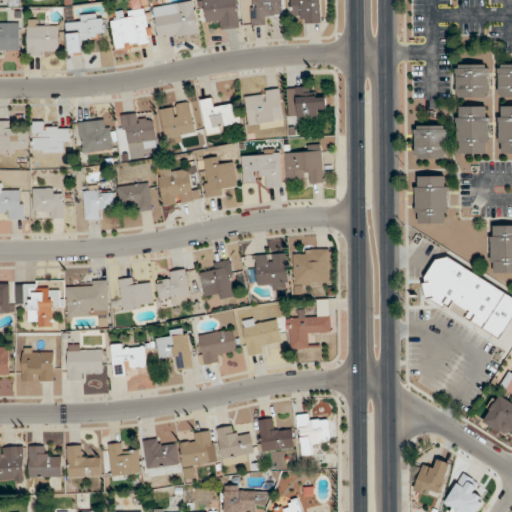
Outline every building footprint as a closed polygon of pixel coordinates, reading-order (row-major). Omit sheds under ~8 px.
[(235,0),(203,0),(206,20),(218,19),(219,30),(239,28),(235,0)] [(270,25),(270,15),(281,15),(280,0),(251,0),(251,25),(270,25)] [(320,0),(290,0),(291,14),(301,14),(301,23),(320,23),(320,0)] [(199,33),(194,1),(154,7),(158,39),(199,33)] [(146,9),(127,11),(128,18),(111,20),(115,49),(151,45),(146,9)] [(66,20),(70,54),(82,53),(81,43),(96,41),(95,34),(105,32),(103,15),(66,20)] [(28,55),(59,55),(59,27),(39,27),(39,20),(28,20),(28,55)] [(0,51),(20,51),(20,24),(0,24),(0,51)] [(489,64),(455,64),(455,98),(489,98),(489,64)] [(498,97),(511,97),(511,64),(498,65),(498,97)] [(288,116),(297,116),(297,123),(317,122),(317,111),(325,111),(325,96),(315,97),(314,87),(287,88),(288,116)] [(280,90),(245,94),(248,130),(284,126),(280,90)] [(205,132),(240,126),(236,103),(213,107),(212,98),(201,100),(205,132)] [(160,107),(165,138),(195,133),(190,103),(160,107)] [(489,154),(489,106),(456,106),(456,154),(489,154)] [(511,153),(511,106),(498,106),(498,153),(511,153)] [(0,152),(26,153),(26,130),(12,130),(12,121),(0,120),(0,152)] [(111,151),(110,120),(80,121),(81,151),(111,151)] [(32,151),(67,151),(67,130),(59,130),(59,122),(32,122),(32,151)] [(448,126),(415,126),(415,158),(448,158),(448,126)] [(322,145),(307,146),(307,154),(287,154),(288,183),(323,183),(322,145)] [(264,179),(264,188),(280,187),(278,155),(242,156),(243,180),(264,179)] [(203,159),(205,194),(236,192),(234,164),(222,165),(221,158),(203,159)] [(188,168),(159,170),(161,204),(199,201),(199,189),(190,189),(188,168)] [(447,176),(415,176),(415,224),(447,224),(447,176)] [(3,190),(3,183),(0,183),(0,219),(23,219),(23,190),(3,190)] [(120,204),(136,203),(137,211),(151,210),(149,183),(118,186),(120,204)] [(104,219),(105,208),(113,208),(114,190),(85,188),(83,218),(104,219)] [(63,218),(63,189),(33,189),(33,218),(63,218)] [(490,273),(511,273),(511,225),(490,225),(490,273)] [(333,249),(293,249),(293,285),(333,285),(333,249)] [(288,290),(286,253),(255,255),(257,285),(268,285),(269,291),(288,290)] [(511,318),(511,296),(441,254),(418,293),(499,341),(511,318)] [(236,295),(231,262),(199,267),(204,300),(236,295)] [(161,306),(190,301),(185,270),(165,273),(167,283),(157,285),(161,306)] [(117,280),(121,311),(154,307),(151,285),(140,286),(138,277),(117,280)] [(108,315),(107,282),(66,283),(67,316),(108,315)] [(54,327),(54,292),(49,292),(49,285),(17,285),(17,304),(28,304),(28,327),(54,327)] [(289,349),(309,349),(309,334),(329,334),(329,301),(317,301),(317,318),(289,318),(289,349)] [(282,348),(275,317),(242,324),(249,355),(282,348)] [(171,359),(173,371),(192,368),(186,329),(156,334),(160,361),(171,359)] [(204,365),(220,361),(218,352),(236,349),(232,329),(198,336),(204,365)] [(146,368),(146,344),(113,344),(113,375),(138,375),(138,368),(146,368)] [(67,346),(67,377),(103,377),(103,346),(67,346)] [(22,381),(53,381),(53,349),(22,349),(22,381)] [(511,367),(501,390),(511,394),(511,367)] [(482,425),(511,436),(511,403),(493,396),(482,425)] [(312,455),(311,444),(330,441),(328,419),(310,421),(309,414),(297,416),(302,456),(312,455)] [(293,428),(274,430),(273,419),(259,420),(261,450),(294,448),(293,428)] [(217,429),(223,463),(254,458),(250,433),(238,435),(236,426),(217,429)] [(190,434),(191,444),(181,445),(184,467),(214,464),(211,431),(190,434)] [(176,445),(164,446),(164,439),(144,441),(147,469),(178,466),(176,445)] [(111,478),(140,476),(138,451),(127,452),(126,443),(108,445),(111,478)] [(49,446),(29,446),(29,477),(60,477),(60,457),(49,457),(49,446)] [(85,446),(67,446),(68,478),(101,477),(100,456),(86,456),(85,446)] [(0,479),(25,480),(24,447),(0,447),(0,479)] [(433,468),(422,465),(414,491),(439,498),(449,463),(436,459),(433,468)] [(445,503),(455,509),(454,510),(458,511),(474,511),(483,498),(473,492),(479,483),(463,474),(445,503)] [(241,511),(267,511),(267,491),(224,491),(224,511),(241,511)] [(302,511),(299,503),(272,511),(302,511)]
